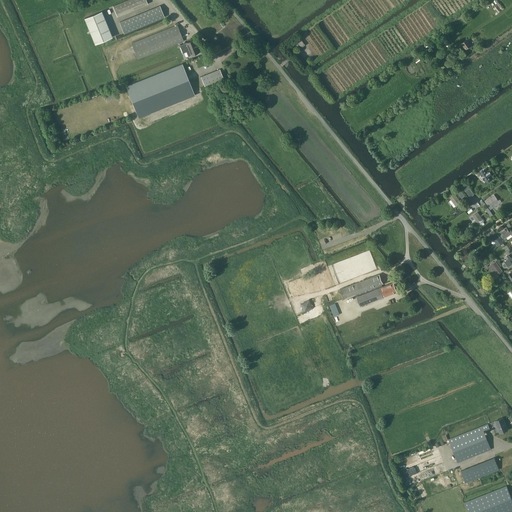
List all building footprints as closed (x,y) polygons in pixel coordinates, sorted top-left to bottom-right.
[(117,17),(148,4),(146,0),(127,0),(113,6),(117,17)] [(160,5),(119,22),(124,32),(124,33),(124,34),(163,18),(165,17),(160,5)] [(84,18),(95,44),(112,37),(102,11),(84,18)] [(138,59),(184,41),(178,25),(131,43),(138,59)] [(302,48),(306,45),(300,37),(296,40),(302,48)] [(194,40),(180,45),(183,53),(187,52),(188,56),(195,54),(196,55),(199,53),(198,52),(199,52),(194,40)] [(466,49),(471,45),(467,40),(462,44),(466,49)] [(305,68),(308,66),(301,57),(298,58),(305,68)] [(126,86),(138,117),(195,95),(182,64),(126,86)] [(220,69),(201,77),(205,86),(224,78),(220,69)] [(113,93),(105,97),(107,102),(116,98),(113,93)] [(485,168),(479,172),(486,183),(492,179),(490,176),(492,175),(489,170),(486,171),(485,168)] [(461,185),(469,198),(474,194),(466,182),(461,185)] [(458,192),(462,198),(464,196),(460,190),(461,190),(458,186),(454,189),(455,191),(457,190),(458,192)] [(454,194),(450,197),(451,199),(456,206),(461,203),(456,196),(454,194)] [(494,194),(485,201),(491,209),(493,207),(492,205),(498,200),(494,194)] [(491,217),(493,215),(485,202),(482,204),(491,217)] [(478,222),(482,219),(477,213),(473,216),(478,222)] [(499,232),(504,237),(502,238),(504,241),(506,240),(505,238),(511,232),(511,231),(510,228),(508,229),(506,227),(499,232)] [(502,242),(495,232),(489,236),(491,240),(493,238),(498,245),(502,242)] [(505,267),(511,263),(510,260),(511,259),(508,254),(505,256),(507,259),(502,263),(505,267)] [(497,274),(502,270),(500,267),(501,266),(498,260),(489,266),(493,272),(495,271),(497,274)] [(355,284),(341,290),(344,299),(358,293),(360,292),(382,284),(383,284),(379,274),(357,283),(357,284),(355,284)] [(383,287),(357,297),(360,306),(397,292),(393,282),(383,287)] [(300,302),(304,311),(313,307),(309,298),(300,302)] [(499,433),(508,430),(503,418),(495,421),(499,433)] [(458,463),(491,449),(484,431),(490,429),(488,423),(448,439),(458,463)] [(466,483),(499,469),(495,457),(461,471),(466,483)] [(468,511),(507,511),(511,510),(511,499),(507,486),(465,502),(468,511)]
